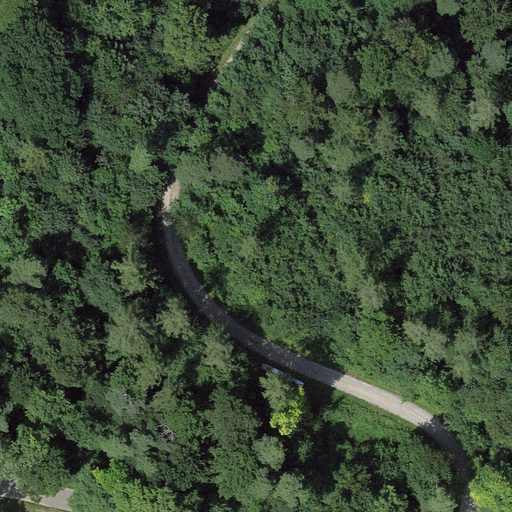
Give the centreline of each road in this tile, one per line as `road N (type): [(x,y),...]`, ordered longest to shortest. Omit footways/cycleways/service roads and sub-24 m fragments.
road 1 (track): [(466,511),(469,469),(450,437),(418,413),(260,347),(200,299),(170,245),(168,188),(182,143),(275,0)]
road 2 (track): [(168,188),(437,106),(511,68)]
road 3 (unclassified): [(0,487),(118,511)]
